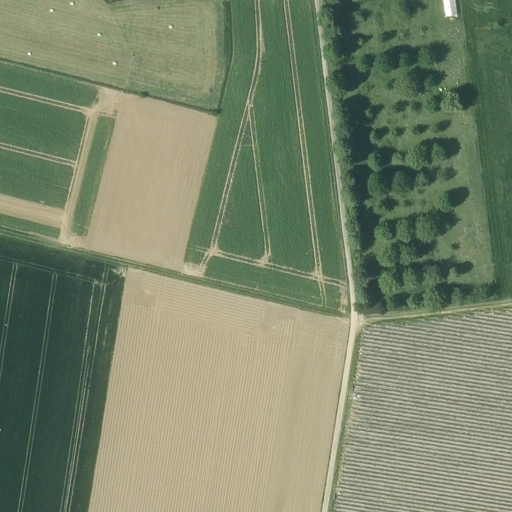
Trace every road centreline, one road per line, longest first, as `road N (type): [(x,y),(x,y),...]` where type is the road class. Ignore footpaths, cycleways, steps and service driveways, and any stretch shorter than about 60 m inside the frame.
road 1 (track): [(511,302),(354,321),(0,233)]
road 2 (track): [(317,7),(354,321),(323,511)]
